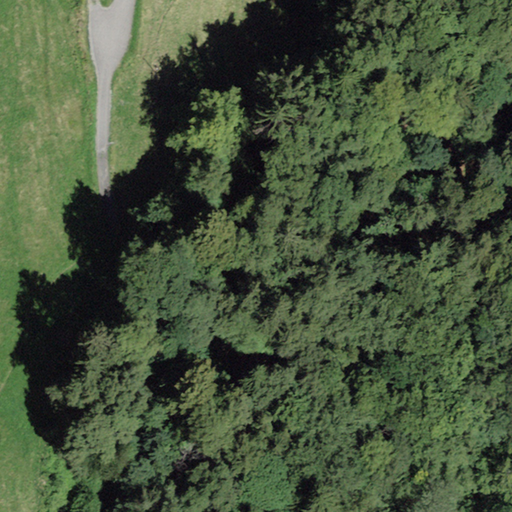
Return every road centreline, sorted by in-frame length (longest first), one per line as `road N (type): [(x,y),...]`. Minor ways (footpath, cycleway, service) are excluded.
road 1 (track): [(122,511),(141,403),(145,311),(123,256)]
road 2 (track): [(123,256),(102,157),(113,48)]
